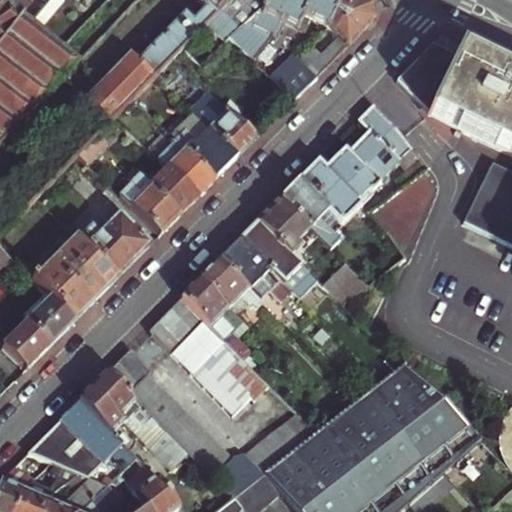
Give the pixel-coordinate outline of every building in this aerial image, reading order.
[(0,0),(0,145),(82,61),(52,36),(36,22),(22,11),(8,0),(0,0)] [(52,36),(72,13),(55,0),(54,0),(36,22),(52,36)] [(111,126),(209,25),(232,0),(196,0),(207,10),(193,24),(184,16),(139,63),(131,55),(86,102),(111,126)] [(232,0),(209,25),(227,43),(231,40),(279,1),(280,0),(232,0)] [(280,0),(279,1),(231,40),(254,63),(274,34),(281,37),(288,24),(299,29),(305,18),(329,30),(332,27),(344,0),(280,0)] [(375,23),(371,8),(360,3),(354,0),(344,0),(332,27),(329,30),(298,63),(318,81),(340,59),(375,23)] [(511,73),(489,62),(444,41),(437,46),(399,84),(431,118),(511,158),(511,178),(493,170),(465,228),(511,250),(511,73)] [(298,63),(293,58),(270,80),(295,104),(318,81),(298,63)] [(207,116),(219,105),(207,94),(197,104),(200,108),(207,116)] [(0,238),(24,214),(38,200),(80,157),(100,137),(111,126),(86,102),(75,114),(78,117),(7,190),(4,186),(0,190),(0,238)] [(247,153),(257,142),(219,105),(207,116),(200,108),(192,116),(195,119),(209,133),(238,162),(247,153)] [(360,123),(371,134),(361,144),(351,154),(342,163),(338,160),(325,173),(356,203),(369,191),(373,195),(382,186),(379,182),(410,150),(394,130),(374,109),(360,123)] [(195,119),(183,130),(185,133),(197,145),(209,133),(195,119)] [(185,133),(176,142),(187,153),(217,182),(228,172),(238,162),(209,133),(197,145),(185,133)] [(100,137),(80,157),(90,166),(110,147),(100,137)] [(351,154),(347,151),(338,160),(342,163),(351,154)] [(209,191),(217,182),(187,153),(170,169),(200,199),(209,191)] [(420,162),(403,177),(409,184),(426,170),(420,162)] [(331,213),(339,221),(356,203),(325,173),(318,166),(310,174),(301,182),(331,213)] [(170,169),(150,187),(181,218),(191,208),(200,199),(170,169)] [(150,187),(139,177),(120,196),(161,238),(174,225),(181,218),(150,187)] [(331,213),(301,182),(289,195),(282,202),(312,232),(325,246),(340,231),(327,217),(331,213)] [(272,212),(260,224),(294,258),(303,249),(299,245),(312,232),(282,202),(272,212)] [(100,237),(93,230),(80,243),(117,282),(135,264),(151,248),(122,217),(100,237)] [(294,258),(260,224),(252,232),(242,242),(287,286),(305,268),(294,258)] [(80,243),(77,239),(35,281),(48,294),(76,323),(96,303),(105,294),(117,282),(80,243)] [(265,308),(287,286),(242,242),(232,252),(221,263),(256,299),(265,308)] [(252,303),(256,299),(221,263),(210,274),(201,283),(231,313),(247,298),(252,303)] [(346,266),(324,287),(347,309),(370,291),(346,266)] [(231,313),(201,283),(191,293),(183,301),(205,323),(227,344),(245,363),(253,355),(235,336),(245,326),(231,313)] [(25,317),(53,346),(67,332),(76,323),(48,294),(25,317)] [(195,334),(205,323),(183,301),(173,312),(195,334)] [(162,323),(184,345),(195,334),(173,312),(162,323)] [(25,317),(0,342),(0,344),(27,373),(39,360),(53,346),(25,317)] [(184,345),(162,323),(151,334),(173,357),(184,345)] [(227,344),(194,377),(239,422),(272,390),(227,344)] [(122,363),(143,384),(150,376),(153,373),(133,352),(122,363)] [(131,395),(143,384),(122,363),(115,370),(111,374),(131,395)] [(264,511),(283,496),(297,511),(402,511),(483,442),(406,367),(318,436),(309,443),(303,447),(298,451),(286,461),(275,469),(266,476),(235,500),(237,501),(245,511),(264,511)] [(222,511),(237,501),(235,500),(214,478),(206,469),(196,460),(187,451),(178,442),(169,432),(159,422),(150,413),(140,404),(131,395),(111,374),(97,388),(81,404),(114,437),(131,420),(142,431),(149,424),(154,429),(152,431),(180,462),(157,479),(182,511),(183,511),(222,511)] [(158,385),(150,376),(143,384),(131,395),(140,404),(158,385)] [(158,385),(140,404),(150,413),(168,395),(158,385)] [(168,395),(150,413),(159,422),(177,404),(168,395)] [(30,455),(48,463),(56,466),(61,468),(80,477),(86,479),(91,482),(102,471),(105,475),(116,463),(127,474),(139,461),(114,437),(81,404),(60,425),(30,455)] [(159,422),(169,432),(187,414),(177,404),(159,422)] [(178,442),(197,424),(187,414),(169,432),(178,442)] [(309,443),(318,436),(297,415),(289,422),(309,443)] [(511,418),(493,440),(511,457),(511,418)] [(303,447),(309,443),(289,422),(279,431),(298,451),(303,447)] [(187,451),(206,433),(197,424),(178,442),(187,451)] [(286,461),(298,451),(279,431),(267,440),(286,461)] [(187,451),(196,460),(215,442),(206,433),(187,451)] [(275,469),(286,461),(267,440),(257,449),(275,469)] [(196,460),(206,469),(225,452),(215,442),(196,460)] [(275,469),(257,449),(248,456),(266,476),(275,469)] [(214,478),(233,460),(225,452),(206,469),(214,478)] [(266,476),(248,456),(233,460),(214,478),(235,500),(266,476)] [(1,485),(0,486),(0,511),(15,511),(23,494),(37,481),(14,471),(1,485)] [(148,507),(151,511),(180,511),(182,511),(157,479),(151,472),(133,488),(148,507)] [(124,477),(118,484),(124,487),(128,482),(124,477)] [(118,484),(112,480),(104,488),(110,490),(117,485),(118,484)] [(41,511),(45,503),(60,492),(37,481),(23,494),(15,511),(41,511)] [(110,490),(104,488),(91,482),(69,504),(65,510),(45,503),(41,511),(82,511),(89,507),(110,490)] [(244,511),(245,511),(237,501),(222,511),(244,511)]
